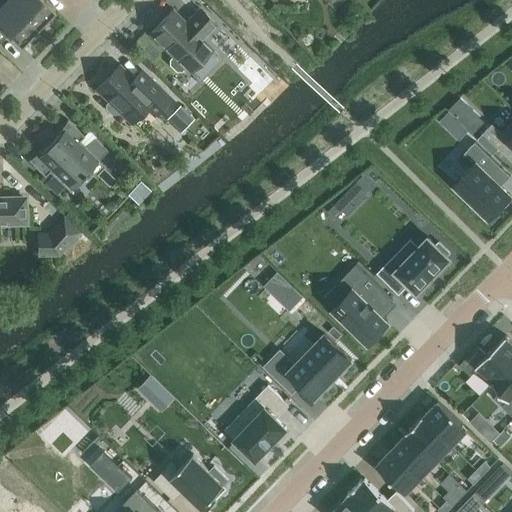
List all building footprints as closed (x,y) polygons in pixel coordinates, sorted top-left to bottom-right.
[(37,29),(7,0),(5,0),(0,6),(0,28),(20,47),(37,29)] [(7,0),(37,29),(54,11),(42,0),(7,0)] [(188,26),(172,11),(150,34),(173,57),(169,60),(169,65),(176,71),(180,72),(184,68),(188,72),(211,49),(201,40),(215,25),(198,9),(188,19),(191,22),(188,26)] [(141,70),(133,79),(119,66),(96,89),(108,101),(105,105),(105,109),(111,115),(115,115),(119,111),(131,123),(145,108),(153,116),(170,98),(141,70)] [(179,105),(166,119),(181,132),(193,119),(179,105)] [(448,129),(456,120),(448,112),(439,121),(448,129)] [(79,141),(83,136),(67,120),(58,132),(60,133),(41,153),(39,151),(28,160),(44,176),(49,171),(69,191),(82,177),(83,177),(86,174),(85,174),(107,151),(93,138),(85,146),(79,141)] [(511,121),(501,132),(492,123),(482,133),(508,157),(511,152),(511,121)] [(510,195),(493,179),(503,169),(474,141),(464,152),(475,163),(455,183),(489,217),(494,212),(497,215),(508,203),(505,200),(510,195)] [(134,196),(147,186),(138,173),(124,183),(134,196)] [(0,223),(24,223),(24,199),(4,199),(4,200),(3,200),(3,201),(0,200),(0,223)] [(46,232),(36,232),(37,256),(59,256),(81,232),(63,214),(46,232)] [(416,292),(449,258),(446,255),(449,252),(438,242),(436,245),(428,237),(402,264),(393,255),(377,273),(395,291),(405,281),(416,292)] [(347,294),(333,308),(339,314),(336,317),(347,329),(351,325),(368,342),(387,322),(378,313),(392,299),(356,264),(336,284),(347,294)] [(280,349),(264,366),(289,389),(298,380),(314,396),(329,382),(329,383),(338,374),(337,373),(351,359),(324,333),(294,363),(280,349)] [(477,347),(460,365),(465,369),(469,374),(473,370),(489,386),(492,383),(511,362),(511,341),(505,335),(486,355),(477,347)] [(511,362),(492,383),(508,399),(502,405),(511,414),(511,413),(511,362)] [(268,385),(225,429),(254,457),(254,458),(255,459),(257,458),(256,457),(266,447),(275,438),(285,428),(286,427),(285,426),(271,413),(284,400),(268,385)] [(437,401),(421,417),(451,446),(466,429),(437,401)] [(421,417),(406,433),(435,461),(451,446),(421,417)] [(406,433),(391,449),(420,477),(435,461),(406,433)] [(391,449),(376,465),(405,493),(420,477),(391,449)] [(171,462),(153,480),(174,500),(184,490),(205,510),(217,498),(216,498),(226,486),(224,484),(228,479),(215,466),(210,471),(192,454),(178,469),(171,462)] [(484,461),(476,469),(482,475),(490,467),(484,461)] [(116,469),(108,477),(117,486),(125,477),(116,469)] [(476,469),(468,478),(473,484),(482,475),(476,469)] [(349,494),(347,496),(363,511),(411,511),(414,509),(395,491),(387,500),(364,478),(362,480),(361,479),(347,492),(349,494)] [(484,482),(475,492),(483,500),(493,490),(484,482)] [(131,511),(129,511),(160,511),(136,488),(122,503),(131,511)] [(363,511),(347,496),(331,511),(363,511)] [(446,500),(438,509),(440,511),(446,511),(452,506),(446,500)]
